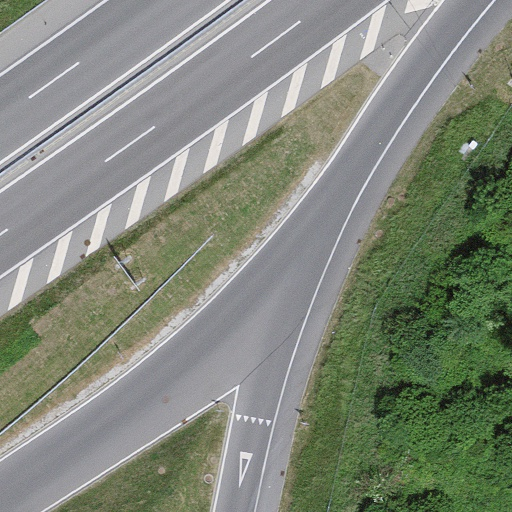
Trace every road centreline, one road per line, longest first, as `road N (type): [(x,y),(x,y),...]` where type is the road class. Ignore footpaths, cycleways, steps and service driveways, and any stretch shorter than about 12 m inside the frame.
road 1 (motorway): [(0,236),(329,0)]
road 2 (motorway): [(285,298),(352,167),(471,0)]
road 3 (motorway): [(165,0),(0,116)]
